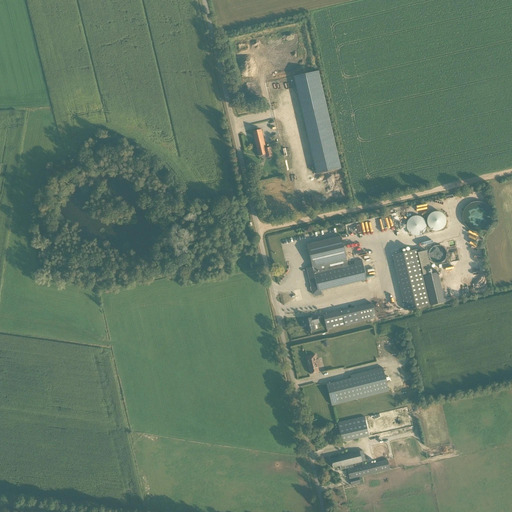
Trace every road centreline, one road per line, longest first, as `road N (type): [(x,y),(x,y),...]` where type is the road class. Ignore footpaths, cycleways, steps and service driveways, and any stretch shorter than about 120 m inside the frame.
road 1 (unclassified): [(323,511),(205,0)]
road 2 (track): [(259,231),(511,172)]
